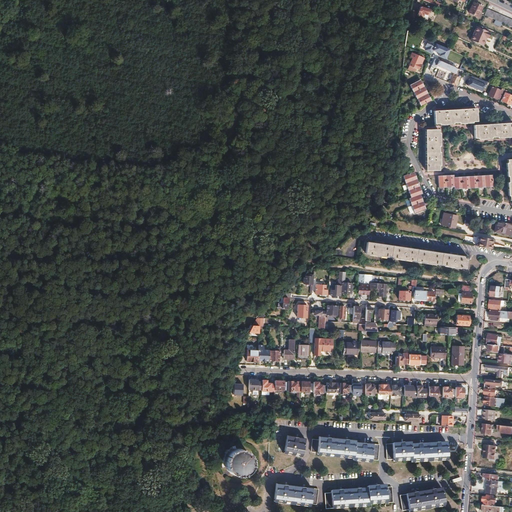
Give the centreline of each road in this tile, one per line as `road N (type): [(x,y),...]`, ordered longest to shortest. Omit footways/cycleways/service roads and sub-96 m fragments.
road 1 (track): [(110,511),(207,217)]
road 2 (residential): [(511,115),(457,91),(411,121),(406,145),(428,189),(446,201),(511,212)]
road 3 (residential): [(238,370),(475,378)]
road 4 (track): [(207,217),(277,0)]
road 5 (track): [(0,191),(207,217)]
road 6 (track): [(0,422),(207,432)]
road 7 (track): [(311,299),(480,311)]
road 8 (track): [(316,265),(482,283)]
road 9 (residential): [(511,265),(494,264),(484,274),(475,378)]
road 10 (residential): [(475,378),(463,511)]
